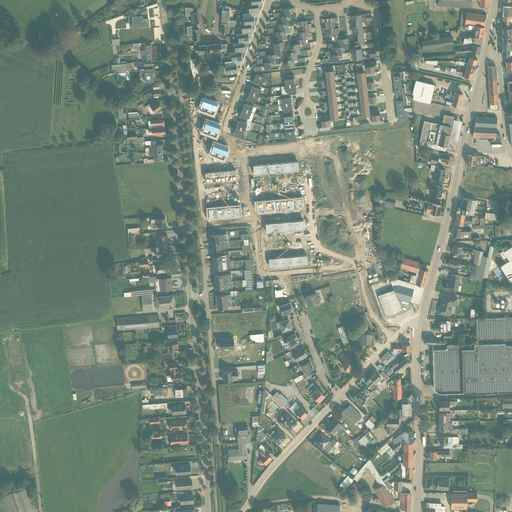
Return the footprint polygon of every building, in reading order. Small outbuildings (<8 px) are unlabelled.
[(228,21),(229,11),(229,7),(225,6),(225,10),(222,10),(221,21),(223,21),(228,21)] [(511,6),(502,6),(502,16),(511,16),(511,6)] [(197,13),(193,13),(193,8),(185,7),(185,16),(186,16),(191,16),(191,24),(198,23),(197,13)] [(290,12),(293,12),(293,8),(280,9),(280,13),(273,14),(273,18),(281,16),(287,16),(290,16),(290,12)] [(129,21),(131,40),(146,39),(145,20),(155,20),(155,11),(146,11),(147,15),(139,16),(139,20),(129,21)] [(466,12),(464,24),(484,27),(486,15),(470,13),(466,12)] [(356,23),(361,22),(361,15),(351,16),(352,20),(355,19),(356,23)] [(291,19),(290,16),(287,16),(281,16),(281,24),(284,23),(284,24),(287,23),(287,20),(291,19)] [(326,26),(334,25),(334,22),(337,21),(337,17),(326,19),(327,22),(325,22),(326,26)] [(234,26),(236,21),(228,21),(223,21),(223,24),(221,23),(220,33),(228,33),(228,26),(234,26)] [(302,29),(311,28),(310,24),(307,25),(307,21),(298,22),(298,26),(302,25),(302,29)] [(353,30),(362,29),(362,26),(361,22),(356,23),(356,26),(352,27),(353,30)] [(288,27),(287,23),(284,24),(284,23),(281,24),(278,24),(279,31),(282,31),(282,32),(285,31),(284,27),(288,27)] [(330,33),(339,32),(338,28),(335,29),(334,25),(326,26),(326,30),(329,30),(330,33)] [(483,33),(484,27),(471,25),(471,28),(474,29),(474,31),(474,32),(483,34),(483,33)] [(96,31),(94,26),(82,30),(84,36),(90,34),(90,33),(96,31)] [(199,29),(193,30),(193,26),(187,26),(186,26),(187,36),(188,35),(193,35),(193,40),(196,40),(196,43),(197,43),(196,40),(200,40),(199,29)] [(511,27),(510,28),(502,28),(502,43),(511,43),(511,27)] [(299,37),(308,36),(308,32),(311,32),(311,28),(302,29),(302,32),(299,33),(299,37)] [(285,35),(285,31),(282,32),(282,31),(279,31),(275,32),(276,36),(276,39),(278,39),(282,39),(281,35),(285,35)] [(332,40),(337,39),(343,39),(343,35),(339,35),(339,32),(330,33),(330,37),(332,37),(332,38),(332,40)] [(459,44),(460,44),(473,42),(481,43),(482,37),(483,34),(474,32),(473,37),(469,37),(469,38),(460,37),(459,44)] [(296,40),(296,44),(299,44),(302,43),(305,43),(305,40),(307,39),(308,39),(308,36),(299,37),(300,40),(296,40)] [(425,40),(422,41),(423,49),(453,45),(452,36),(425,40)] [(354,45),(360,44),(364,44),(363,40),(363,37),(357,37),(358,41),(354,41),(354,45)] [(337,39),(338,43),(338,47),(341,46),(341,47),(344,46),(344,43),(347,42),(347,38),(343,39),(337,39)] [(141,59),(151,58),(150,50),(151,50),(151,45),(145,46),(145,43),(132,44),(133,51),(141,50),(141,59)] [(290,48),(290,52),(296,52),(300,51),(299,44),(296,44),(293,44),(293,48),(290,48)] [(352,53),(361,52),(360,44),(354,45),(355,48),(351,49),(352,53)] [(211,52),(210,45),(199,46),(199,47),(195,47),(195,51),(195,52),(196,52),(199,52),(199,53),(200,53),(206,52),(207,58),(211,58),(211,52)] [(472,52),(474,52),(479,53),(480,46),(473,45),(473,47),(461,48),(461,53),(472,52)] [(275,54),(276,54),(280,54),(279,50),(283,50),(283,46),(273,47),(274,51),(274,54),(275,54)] [(338,54),(341,54),(341,50),(345,50),(344,46),(341,47),(341,46),(338,47),(335,47),(335,54),(338,54)] [(287,56),(287,60),(290,60),(293,59),(297,59),(297,55),(296,52),(290,52),(291,56),(287,56)] [(356,56),(356,60),(376,57),(376,53),(365,55),(362,55),(361,52),(352,53),(352,56),(356,56)] [(277,58),(276,54),(275,54),(274,54),(267,55),(267,59),(268,62),(271,62),(274,62),(273,58),(277,58)] [(332,59),(333,62),(338,62),(338,58),(342,58),(341,54),(338,54),(335,54),(332,55),(332,59)] [(418,58),(410,59),(410,69),(418,70),(418,58)] [(196,59),(190,60),(191,69),(193,69),(194,77),(192,77),(193,84),(195,84),(195,86),(197,86),(197,88),(201,87),(201,86),(202,85),(203,85),(203,82),(201,82),(200,68),(197,68),(196,59)] [(285,68),(294,67),(294,63),(293,59),(290,60),(287,60),(288,63),(284,64),(285,68)] [(121,64),(115,65),(115,71),(133,70),(132,63),(125,63),(125,61),(121,62),(121,64)] [(376,61),(365,62),(366,72),(374,71),(373,65),(376,64),(376,61)] [(465,71),(473,73),(476,65),(467,63),(455,61),(449,61),(449,63),(455,64),(466,66),(465,71)] [(265,66),(265,70),(271,69),(270,66),(274,65),(274,62),(271,62),(268,62),(264,62),(265,66)] [(152,64),(143,65),(144,69),(139,69),(140,77),(144,77),(145,83),(154,82),(153,71),(155,71),(153,68),(152,64)] [(325,70),(325,77),(333,76),(332,66),(329,67),(322,67),(322,71),(325,70)] [(497,94),(495,66),(487,67),(489,95),(497,94)] [(471,79),(473,73),(465,71),(449,68),(448,70),(450,71),(450,72),(457,73),(457,75),(471,79)] [(392,76),(393,85),(401,84),(400,81),(403,80),(402,71),(399,72),(399,75),(398,75),(394,76),(392,76)] [(357,80),(365,79),(365,75),(365,72),(356,73),(357,80)] [(253,80),(251,83),(260,86),(261,83),(262,84),(264,78),(255,75),(253,80)] [(285,86),(294,85),(293,79),(294,79),(294,75),(285,76),(285,79),(284,79),(285,86)] [(326,84),(334,83),(333,76),(325,77),(326,80),(326,84)] [(358,87),(366,87),(366,83),(365,79),(357,80),(358,87)] [(435,85),(415,80),(412,94),(413,95),(412,99),(430,104),(435,85)] [(251,87),(249,92),(258,95),(260,89),(259,89),(260,86),(251,83),(250,86),(251,87)] [(335,90),(334,83),(326,84),(326,87),(327,91),(335,90)] [(401,93),(402,96),(405,96),(404,87),(401,87),(401,84),(393,85),(394,94),(396,94),(400,93),(401,93)] [(286,92),(287,95),(290,94),(290,95),(296,94),(295,90),(295,91),(294,85),(285,86),(281,87),(282,92),(285,91),(285,92),(286,92)] [(359,95),(367,94),(367,90),(366,87),(358,87),(359,95)] [(149,98),(149,97),(160,96),(159,89),(153,90),(151,91),(151,93),(148,93),(144,95),(145,99),(149,98)] [(328,98),(336,97),(335,90),(327,91),(327,94),(328,98)] [(449,97),(461,100),(462,94),(450,91),(449,97)] [(246,97),(245,100),(253,103),(254,103),(255,101),(256,101),(258,95),(249,92),(247,98),(246,97)] [(281,105),(291,104),(290,98),(291,98),(290,95),(290,94),(287,95),(281,95),(281,98),(280,98),(281,105)] [(360,102),(368,101),(368,98),(367,94),(359,95),(360,102)] [(497,94),(489,95),(490,110),(498,110),(497,94)] [(461,100),(449,97),(445,95),(444,100),(446,101),(445,103),(459,107),(461,100)] [(395,101),(396,110),(405,108),(404,105),(406,105),(405,96),(402,96),(402,100),(401,100),(396,101),(395,101)] [(208,106),(210,100),(203,97),(201,103),(208,106)] [(329,106),(337,105),(336,97),(328,98),(328,102),(329,106)] [(217,102),(210,100),(208,106),(215,108),(217,102)] [(244,104),(242,109),(251,112),(253,106),(252,106),(253,103),(245,100),(244,100),(243,103),(244,104)] [(360,109),(369,108),(368,104),(368,101),(360,102),(360,109)] [(154,103),(150,106),(150,107),(148,109),(152,115),(162,107),(157,102),(154,104),(154,103)] [(201,103),(199,109),(206,112),(208,106),(201,103)] [(283,114),(293,113),(292,109),(291,109),(291,104),(281,105),(282,111),(283,111),(283,114)] [(329,109),(329,113),(338,112),(337,105),(329,106),(329,109)] [(215,108),(208,106),(206,112),(213,114),(215,108)] [(369,108),(360,109),(361,117),(370,116),(369,112),(369,108)] [(404,121),(408,121),(407,112),(405,112),(405,108),(396,110),(397,118),(398,118),(403,118),(404,118),(404,121)] [(239,114),(238,117),(247,121),(248,118),(251,112),(242,109),(240,115),(239,114)] [(338,112),(329,113),(330,120),(333,120),(338,119),(338,112)] [(283,123),(293,122),(292,116),(293,116),(293,113),(283,114),(284,116),(283,117),(283,123)] [(379,115),(371,116),(372,125),(383,124),(382,120),(380,121),(379,115)] [(424,121),(419,145),(423,146),(424,146),(439,149),(445,151),(446,146),(447,146),(453,117),(444,115),(442,125),(424,121)] [(497,118),(476,116),(472,137),(480,137),(488,137),(495,138),(495,140),(501,140),(500,134),(496,134),(497,118)] [(238,121),(236,126),(244,130),(247,124),(246,123),(247,121),(238,117),(237,121),(238,121)] [(461,121),(453,119),(449,139),(457,141),(461,121)] [(148,121),(148,128),(164,127),(163,120),(148,121)] [(204,125),(211,128),(213,122),(206,120),(204,125)] [(330,120),(329,120),(321,121),(321,127),(319,128),(319,131),(330,130),(330,128),(333,128),(333,120),(330,120)] [(211,128),(218,131),(220,125),(213,122),(211,128)] [(294,131),(295,131),(294,128),(293,128),(293,122),(283,123),(284,129),(285,129),(285,132),(294,131)] [(209,134),(211,128),(204,125),(202,132),(209,134)] [(232,135),(240,138),(242,135),(244,130),(236,126),(234,132),(233,132),(232,135)] [(209,134),(216,137),(218,131),(211,128),(209,134)] [(136,133),(127,134),(126,130),(123,131),(124,140),(132,139),(137,139),(137,138),(136,133)] [(287,141),(296,140),(295,137),(294,137),(294,131),(285,132),(284,132),(285,138),(286,138),(287,141)] [(148,153),(162,151),(162,145),(156,145),(156,140),(144,141),(144,144),(146,145),(151,145),(152,145),(152,146),(151,146),(151,148),(148,148),(146,148),(145,149),(145,153),(148,153)] [(219,151),(221,145),(214,143),(212,149),(219,151)] [(221,145),(219,151),(226,154),(228,148),(221,145)] [(437,163),(437,161),(441,162),(441,161),(447,162),(449,155),(442,154),(441,155),(438,154),(439,149),(424,146),(423,148),(432,150),(430,161),(427,161),(427,164),(431,165),(434,165),(435,163),(437,163)] [(216,157),(219,151),(212,149),(209,155),(216,157)] [(365,149),(362,152),(372,160),(375,156),(368,149),(366,151),(365,149)] [(216,157),(223,160),(226,154),(219,151),(216,157)] [(467,154),(466,163),(481,166),(483,166),(484,157),(477,156),(477,154),(473,154),(473,155),(467,154)] [(299,171),(298,162),(290,163),(291,171),(299,171)] [(284,172),(283,163),(275,164),(276,172),(284,172)] [(291,171),(290,163),(283,163),(284,172),(291,171)] [(276,172),(275,164),(268,165),(269,173),(276,172)] [(261,174),(260,165),(253,166),(254,174),(261,174)] [(269,173),(268,165),(260,165),(261,174),(269,173)] [(434,171),(433,179),(443,181),(444,177),(445,174),(445,171),(437,169),(438,166),(434,165),(431,165),(430,170),(434,171)] [(236,179),(236,170),(228,171),(229,180),(236,179)] [(228,171),(220,172),(221,180),(229,180),(228,171)] [(213,181),(212,172),(205,173),(205,182),(213,181)] [(221,180),(220,172),(212,172),(213,181),(221,180)] [(431,191),(430,196),(436,197),(436,196),(441,197),(443,187),(432,185),(432,187),(430,186),(429,191),(431,191)] [(373,198),(372,204),(381,206),(393,209),(395,203),(373,198)] [(302,207),(301,199),(294,200),(295,208),(302,207)] [(287,209),(286,200),(279,201),(280,209),(287,209)] [(295,208),(294,200),(286,200),(287,209),(295,208)] [(280,209),(279,201),(271,202),(272,210),(280,209)] [(425,205),(423,216),(429,217),(430,213),(435,214),(435,215),(438,216),(438,215),(441,206),(428,203),(428,202),(424,201),(423,205),(425,205)] [(265,211),(264,202),(256,203),(257,211),(265,211)] [(271,202),(264,202),(265,211),(272,210),(271,202)] [(239,206),(231,207),(232,215),(239,214),(239,206)] [(223,207),(216,208),(217,217),(224,216),(223,207)] [(232,215),(231,207),(223,207),(224,216),(232,215)] [(217,217),(216,208),(208,209),(209,217),(217,217)] [(471,220),(475,221),(475,218),(472,217),(464,216),(465,214),(457,212),(456,218),(471,221),(471,220)] [(165,218),(151,219),(152,227),(156,227),(156,228),(162,228),(162,226),(166,225),(165,218)] [(456,218),(454,224),(463,225),(463,223),(468,224),(468,225),(471,226),(471,224),(474,225),(475,221),(471,220),(471,221),(456,218)] [(127,219),(129,235),(135,234),(133,219),(127,219)] [(296,230),(296,221),(288,222),(289,231),(296,230)] [(303,221),(296,221),(296,230),(304,229),(303,221)] [(288,222),(281,223),(281,231),(289,231),(288,222)] [(273,223),(266,224),(266,233),(274,232),(273,223)] [(281,223),(273,223),(274,232),(281,231),(281,223)] [(511,226),(503,227),(503,235),(511,235),(511,226)] [(461,229),(454,227),(452,235),(451,235),(460,237),(461,234),(470,234),(470,228),(462,228),(461,229)] [(129,235),(127,235),(128,243),(136,242),(136,234),(135,234),(129,235)] [(210,236),(211,243),(228,241),(227,234),(210,236)] [(156,247),(168,246),(167,240),(167,236),(157,237),(158,241),(156,241),(156,247)] [(228,241),(211,243),(212,250),(228,248),(228,241)] [(475,255),(472,264),(479,266),(481,256),(482,251),(453,245),(451,252),(461,254),(461,252),(472,254),(475,255)] [(500,266),(510,283),(511,281),(511,247),(511,246),(508,248),(507,245),(501,249),(502,251),(499,253),(505,263),(500,266)] [(169,253),(168,246),(156,247),(152,247),(152,252),(156,251),(156,252),(159,252),(159,254),(156,254),(157,258),(162,257),(161,254),(164,254),(164,253),(169,253)] [(490,246),(487,257),(481,256),(479,266),(472,264),(470,274),(487,278),(489,271),(491,258),(494,247),(490,246)] [(213,263),(230,261),(229,254),(225,254),(224,252),(217,252),(217,255),(212,256),(213,263)] [(307,264),(306,255),(299,256),(300,264),(307,264)] [(299,256),(291,257),(292,265),(300,264),(299,256)] [(284,257),(276,258),(277,267),(285,266),(284,257)] [(291,257),(284,257),(285,266),(292,265),(291,257)] [(276,258),(269,259),(270,267),(277,267),(276,258)] [(420,263),(416,262),(402,258),(399,267),(416,272),(418,272),(420,263)] [(219,272),(225,272),(225,269),(230,268),(230,261),(213,263),(213,270),(218,269),(219,272)] [(168,263),(155,264),(156,273),(169,272),(168,263)] [(416,272),(415,276),(418,277),(418,276),(426,278),(428,271),(420,269),(419,273),(418,272),(416,272)] [(214,283),(231,281),(231,274),(214,276),(214,283)] [(418,277),(415,276),(411,275),(409,282),(415,284),(423,286),(426,278),(418,276),(418,277)] [(459,285),(460,276),(451,275),(449,285),(445,284),(444,289),(460,291),(461,286),(459,285)] [(171,277),(155,279),(156,291),(172,289),(171,277)] [(391,281),(394,290),(378,296),(385,317),(387,316),(388,317),(391,316),(394,317),(395,315),(402,312),(410,308),(410,307),(410,302),(411,297),(411,295),(412,293),(415,284),(409,282),(397,279),(391,281)] [(231,281),(214,283),(215,289),(232,288),(231,281)] [(230,294),(216,296),(217,309),(228,308),(227,298),(231,298),(230,295),(239,295),(238,291),(230,292),(230,294)] [(316,293),(304,297),(306,302),(308,306),(312,304),(313,307),(321,304),(320,302),(318,297),(317,297),(316,293)] [(153,311),(151,295),(141,296),(143,312),(153,311)] [(162,308),(174,307),(173,295),(155,297),(156,311),(162,310),(162,308)] [(438,313),(451,315),(452,305),(457,306),(458,298),(442,296),(442,301),(443,301),(442,307),(439,307),(438,313)] [(242,305),(242,312),(262,311),(262,307),(254,307),(254,304),(242,305)] [(158,315),(116,318),(117,331),(159,327),(158,315)] [(282,318),(282,321),(276,323),(278,329),(280,328),(282,332),(292,328),(287,316),(282,318)] [(447,349),(432,350),(433,386),(434,388),(434,389),(435,391),(436,392),(438,393),(439,393),(441,393),(463,393),(476,392),(477,394),(484,394),(484,392),(511,391),(511,317),(495,318),(476,319),(476,327),(476,333),(476,344),(452,344),(447,345),(447,349)] [(444,322),(439,322),(439,331),(443,331),(444,331),(450,330),(450,323),(457,323),(457,319),(449,319),(449,321),(446,321),(446,322),(444,322)] [(176,325),(166,326),(167,338),(177,337),(176,328),(176,329),(176,325)] [(344,332),(339,333),(343,346),(348,344),(344,332)] [(287,336),(282,339),(289,351),(296,348),(295,345),(299,342),(298,341),(297,338),(297,339),(295,334),(287,338),(287,336)] [(358,334),(358,345),(360,345),(360,344),(361,344),(361,345),(369,345),(371,343),(370,336),(369,334),(358,334)] [(178,344),(166,345),(167,353),(164,353),(164,354),(164,357),(165,358),(177,356),(177,348),(178,348),(178,344)] [(393,346),(392,353),(397,353),(397,351),(401,351),(401,350),(410,350),(410,344),(402,344),(402,346),(393,346)] [(298,350),(296,348),(289,351),(291,355),(292,354),(294,357),(292,357),(294,362),(296,361),(307,356),(304,351),(302,348),(298,350)] [(387,351),(380,359),(382,361),(380,363),(384,367),(385,365),(386,365),(394,357),(387,351)] [(348,371),(353,366),(349,363),(351,361),(343,353),(339,357),(342,359),(339,362),(342,365),(343,367),(343,366),(348,371)] [(398,364),(399,365),(392,370),(395,373),(409,363),(405,359),(398,364)] [(309,361),(300,366),(304,374),(302,375),(303,378),(305,378),(310,374),(309,372),(313,369),(309,361)] [(376,362),(373,365),(378,370),(382,366),(376,362)] [(171,377),(172,381),(181,380),(181,373),(177,374),(176,372),(176,369),(177,369),(176,363),(169,363),(169,370),(171,370),(171,373),(166,373),(166,377),(171,377)] [(388,376),(393,373),(392,371),(389,367),(384,370),(388,376)] [(235,379),(236,369),(220,368),(219,379),(235,379)] [(370,377),(379,386),(382,384),(378,380),(381,378),(375,372),(370,377)] [(386,380),(389,378),(382,372),(380,374),(386,380)] [(295,383),(303,378),(302,375),(301,374),(293,379),(295,383)] [(370,377),(365,382),(371,388),(373,386),(376,388),(379,386),(370,377)] [(295,383),(300,391),(304,388),(308,384),(305,378),(303,378),(295,383)] [(391,385),(400,384),(400,378),(394,378),(394,380),(391,380),(388,383),(388,387),(391,385)] [(307,391),(319,402),(324,396),(318,390),(319,389),(312,382),(306,388),(307,389),(306,390),(307,391)] [(400,384),(391,385),(391,389),(393,389),(393,399),(401,398),(401,384),(400,384)] [(187,388),(176,388),(177,397),(187,396),(187,388)] [(370,393),(367,395),(371,399),(380,393),(376,388),(370,393)] [(276,392),(272,396),(286,409),(290,405),(287,402),(288,401),(280,394),(279,395),(276,392)] [(356,395),(352,399),(360,406),(365,401),(367,403),(371,399),(367,395),(365,393),(362,396),(359,393),(356,396),(356,395)] [(502,409),(507,409),(511,408),(511,396),(501,397),(502,409)] [(440,409),(445,409),(448,409),(448,405),(454,405),(454,402),(457,402),(457,401),(459,401),(459,398),(450,398),(450,402),(448,402),(448,401),(439,401),(440,409)] [(298,416),(299,415),(302,419),(307,414),(295,402),(289,408),(298,416)] [(401,409),(402,416),(411,416),(411,403),(401,403),(401,409)] [(185,404),(168,406),(168,411),(172,411),(172,414),(186,413),(185,404)] [(346,408),(342,412),(354,424),(355,425),(359,421),(359,420),(361,417),(349,405),(346,408)] [(386,419),(386,433),(391,433),(391,430),(395,430),(395,427),(398,427),(398,417),(402,417),(402,416),(401,409),(400,409),(386,419)] [(291,430),(296,424),(285,413),(277,421),(284,427),(286,425),(291,430)] [(442,422),(442,421),(450,421),(450,413),(444,413),(439,413),(439,421),(441,421),(441,422),(442,422)] [(186,419),(169,421),(170,430),(187,428),(186,419)] [(334,419),(326,428),(334,435),(336,434),(337,433),(338,431),(337,430),(341,425),(334,419)] [(374,425),(368,419),(364,423),(371,429),(374,425)] [(238,440),(239,443),(250,442),(250,434),(249,434),(248,429),(247,429),(246,428),(245,428),(244,429),(244,430),(238,430),(238,437),(237,437),(237,440),(238,440)] [(259,442),(265,436),(264,435),(261,431),(258,429),(256,439),(259,442)] [(264,435),(265,436),(271,441),(273,439),(279,444),(285,437),(277,429),(274,433),(272,432),(269,435),(267,433),(264,435)] [(358,441),(368,431),(366,429),(363,432),(359,436),(359,435),(356,438),(358,441)] [(403,443),(412,442),(413,442),(412,431),(410,431),(410,430),(404,430),(404,431),(400,432),(395,438),(393,438),(393,441),(391,441),(391,445),(394,445),(394,447),(392,449),(395,452),(402,445),(400,442),(403,441),(403,443)] [(374,438),(368,431),(358,441),(363,448),(364,447),(374,438)] [(170,436),(171,445),(188,443),(187,434),(170,436)] [(330,442),(321,434),(314,442),(323,450),(328,444),(332,447),(337,442),(333,438),(330,442)] [(456,444),(456,437),(452,437),(445,437),(440,436),(440,444),(449,444),(448,448),(453,448),(462,448),(462,444),(456,444)] [(358,441),(356,438),(351,440),(356,450),(361,447),(358,441)] [(377,441),(374,438),(364,447),(367,450),(377,441)] [(255,446),(256,441),(250,442),(239,443),(238,443),(238,449),(228,450),(229,462),(233,462),(233,459),(246,458),(245,448),(251,448),(251,446),(255,446)] [(403,452),(412,452),(412,442),(403,443),(404,444),(403,445),(403,452)] [(266,464),(271,459),(264,452),(266,449),(261,444),(259,447),(259,448),(257,450),(259,451),(258,453),(262,457),(260,459),(260,460),(259,461),(259,464),(260,465),(263,465),(264,463),(266,464)] [(429,451),(429,459),(434,459),(436,459),(436,456),(449,457),(449,451),(446,451),(437,451),(434,451),(429,451)] [(403,460),(412,459),(412,452),(403,452),(401,454),(401,460),(403,460)] [(377,495),(388,489),(382,479),(380,476),(369,459),(352,478),(357,482),(368,468),(380,486),(374,489),(377,495)] [(405,466),(412,466),(412,459),(403,460),(403,463),(401,463),(401,469),(404,466),(405,466)] [(190,473),(190,464),(184,465),(184,466),(175,467),(176,475),(190,473)] [(349,472),(354,476),(358,471),(353,467),(349,472)] [(380,476),(382,479),(386,476),(389,473),(387,470),(380,476)] [(342,482),(339,485),(342,488),(343,489),(346,485),(351,479),(347,475),(342,482)] [(191,479),(172,481),(172,490),(192,488),(191,481),(191,479)] [(437,489),(442,489),(447,489),(448,479),(443,479),(443,481),(437,481),(437,483),(437,485),(437,489)] [(394,490),(401,491),(402,482),(394,481),(394,487),(394,490)] [(32,511),(25,489),(13,493),(18,511),(32,511)] [(390,493),(388,489),(377,495),(383,506),(384,506),(386,505),(387,506),(394,502),(390,493)] [(178,496),(179,496),(180,504),(193,503),(192,494),(184,495),(183,492),(177,493),(178,496)] [(402,501),(411,502),(411,494),(399,493),(399,501),(402,501)] [(476,501),(476,496),(476,493),(467,493),(455,493),(450,493),(450,508),(467,508),(467,501),(476,501)] [(16,511),(11,494),(0,497),(0,511),(16,511)] [(411,506),(411,502),(402,501),(402,505),(401,505),(401,510),(410,510),(411,506)] [(444,511),(444,509),(443,509),(442,508),(442,509),(440,509),(441,503),(427,502),(426,508),(426,509),(426,511),(425,511),(424,511),(444,511)]
